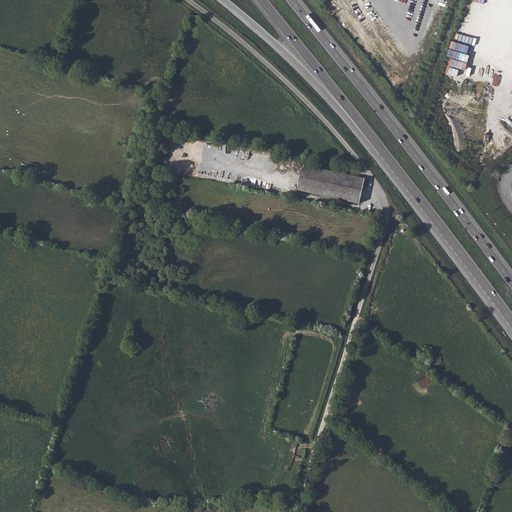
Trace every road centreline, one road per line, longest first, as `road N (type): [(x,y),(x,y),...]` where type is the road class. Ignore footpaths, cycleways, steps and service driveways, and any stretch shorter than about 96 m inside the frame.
road 1 (unclassified): [(188,0),(326,121),(387,207),(294,511)]
road 2 (trunk): [(511,282),(291,0)]
road 3 (trunk): [(224,0),(386,156)]
road 4 (trunk): [(386,156),(511,321)]
road 5 (trunk): [(261,0),(386,156)]
